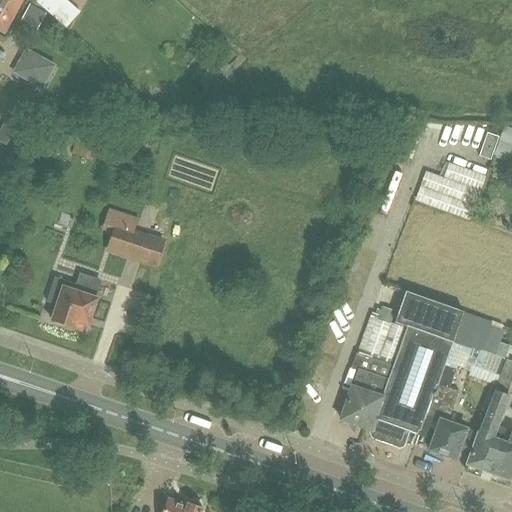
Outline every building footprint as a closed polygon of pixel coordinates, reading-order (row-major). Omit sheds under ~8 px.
[(0,0),(0,29),(3,31),(20,0),(0,0)] [(64,0),(55,0),(46,11),(66,29),(80,13),(64,0)] [(17,18),(33,28),(43,12),(27,2),(17,18)] [(54,66),(26,50),(14,72),(42,87),(54,66)] [(511,128),(503,125),(498,140),(511,145),(511,128)] [(486,133),(478,156),(490,160),(498,137),(486,133)] [(412,200),(468,219),(483,174),(442,160),(437,174),(422,169),(412,200)] [(104,252),(155,269),(164,240),(113,224),(104,252)] [(80,329),(83,322),(87,324),(95,299),(89,297),(94,279),(79,274),(74,292),(63,288),(52,320),(80,329)] [(420,430),(421,427),(452,343),(463,313),(405,292),(394,323),(406,328),(392,366),(356,353),(351,367),(356,369),(340,420),(401,440),(406,426),(420,430)] [(505,361),(480,352),(490,322),(463,313),(452,343),(421,427),(435,432),(429,450),(455,459),(460,446),(471,450),(478,432),(471,429),(471,431),(447,423),(458,392),(449,388),(456,367),(463,369),(462,370),(469,372),(467,376),(484,382),(495,386),(505,361)] [(495,386),(478,432),(471,450),(466,465),(509,481),(511,473),(511,432),(508,443),(493,438),(508,396),(504,395),(511,372),(511,363),(505,361),(495,386)] [(162,511),(200,511),(202,507),(200,507),(199,503),(192,501),(189,503),(187,502),(186,505),(167,499),(162,511)]
